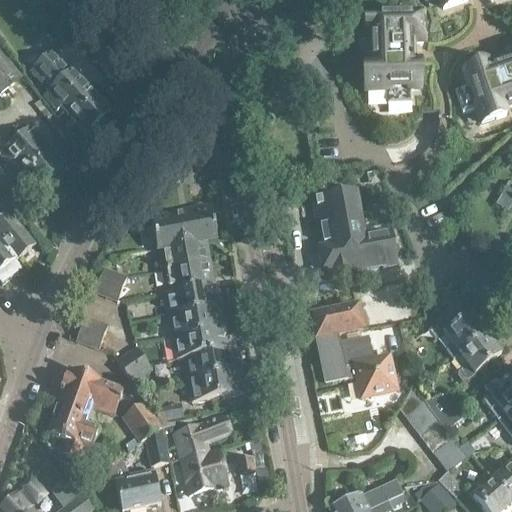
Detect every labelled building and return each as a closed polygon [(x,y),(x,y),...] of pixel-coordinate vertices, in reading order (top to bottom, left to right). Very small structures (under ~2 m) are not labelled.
[(388,107),(392,107),(393,118),(422,118),(422,111),(441,110),(458,104),(462,116),(476,111),(481,125),(506,117),(504,111),(511,107),(511,55),(507,57),(511,67),(507,68),(484,0),(487,0),(489,2),(494,0),(388,0),(389,20),(366,21),(367,39),(368,38),(369,65),(368,65),(369,93),(387,93),(388,107)] [(0,99),(23,81),(6,61),(0,53),(0,99)] [(60,110),(65,115),(90,92),(72,73),(44,101),(57,113),(60,110)] [(109,112),(90,92),(65,115),(85,136),(109,112)] [(33,168),(47,184),(64,169),(29,129),(20,137),(13,130),(8,134),(36,166),(33,168)] [(0,158),(13,174),(17,171),(36,193),(47,184),(33,168),(36,166),(8,134),(0,141),(0,158)] [(91,153),(85,159),(93,167),(102,159),(96,153),(91,153)] [(511,187),(508,186),(496,207),(508,214),(511,206),(511,187)] [(313,204),(321,245),(364,238),(357,197),(343,199),(313,204)] [(156,254),(159,253),(203,245),(216,243),(211,211),(150,221),(156,254)] [(0,244),(16,264),(35,248),(9,216),(0,223),(0,244)] [(390,233),(364,238),(321,245),(322,252),(318,252),(322,273),(326,272),(328,283),(357,278),(356,275),(397,268),(390,233)] [(0,285),(3,288),(23,272),(16,264),(0,244),(0,285)] [(203,245),(159,253),(163,274),(207,265),(203,245)] [(163,275),(167,295),(211,287),(207,265),(163,274),(163,275)] [(104,271),(94,295),(106,300),(114,276),(104,271)] [(114,276),(106,300),(117,304),(125,280),(114,276)] [(164,302),(167,319),(220,310),(216,287),(211,287),(167,295),(163,296),(164,302)] [(456,302),(449,292),(420,298),(423,313),(450,307),(456,302)] [(452,363),(454,361),(486,337),(471,317),(469,319),(459,306),(435,324),(445,337),(443,338),(451,349),(445,353),(452,363)] [(169,328),(171,341),(224,332),(220,310),(167,319),(169,328)] [(335,339),(359,333),(361,333),(356,310),(311,321),(316,343),(335,339)] [(76,345),(87,349),(96,325),(85,321),(76,345)] [(98,353),(106,329),(96,325),(87,349),(98,353)] [(183,363),(184,361),(228,355),(228,353),(224,332),(171,341),(175,364),(183,363)] [(454,361),(461,371),(460,372),(460,373),(458,375),(457,380),(463,387),(501,358),(486,337),(454,361)] [(326,387),(347,383),(344,370),(342,371),(340,362),(335,339),(316,343),(326,387)] [(136,350),(126,357),(141,380),(152,373),(136,350)] [(228,353),(228,355),(184,361),(183,363),(187,384),(240,375),(236,352),(228,353)] [(131,387),(141,380),(126,357),(116,364),(131,387)] [(354,359),(340,362),(342,371),(344,370),(347,383),(357,380),(362,402),(394,394),(387,361),(356,368),(354,359)] [(62,397),(61,399),(93,411),(115,419),(124,393),(69,373),(60,397),(62,397)] [(244,397),(240,375),(187,384),(191,406),(244,397)] [(483,404),(497,423),(511,412),(511,380),(489,397),(490,399),(483,404)] [(413,391),(400,413),(407,423),(427,409),(424,405),(413,391)] [(439,398),(424,405),(427,409),(433,418),(437,423),(457,408),(448,397),(442,401),(439,398)] [(78,463),(83,449),(91,453),(99,431),(95,425),(89,423),(93,411),(61,399),(47,437),(68,444),(63,457),(78,463)] [(145,444),(162,432),(158,426),(149,412),(145,406),(122,422),(140,448),(145,444)] [(158,426),(180,422),(183,421),(180,407),(149,412),(158,426)] [(437,423),(440,426),(446,434),(465,419),(457,408),(437,423)] [(427,409),(407,423),(414,432),(433,418),(427,409)] [(511,412),(497,423),(497,424),(511,443),(511,412)] [(414,432),(420,441),(440,426),(437,423),(433,418),(414,432)] [(172,439),(179,464),(210,455),(210,453),(208,446),(232,438),(225,420),(172,439)] [(163,434),(181,427),(180,422),(158,426),(162,432),(163,432),(163,434)] [(420,441),(427,450),(447,435),(446,434),(440,426),(420,441)] [(151,471),(170,467),(162,432),(145,444),(151,471)] [(427,450),(434,459),(454,444),(447,435),(427,450)] [(344,452),(354,450),(351,438),(342,440),(344,452)] [(238,478),(266,472),(260,443),(249,445),(252,460),(235,464),(238,478)] [(454,444),(434,459),(441,468),(460,454),(459,452),(454,444)] [(467,445),(459,452),(460,454),(466,461),(474,455),(467,445)] [(119,461),(113,450),(104,456),(111,466),(119,461)] [(228,489),(218,451),(210,453),(210,455),(179,464),(186,486),(189,499),(216,492),(217,492),(228,489)] [(441,468),(447,476),(466,462),(466,461),(460,454),(441,468)] [(116,490),(120,511),(142,511),(161,508),(154,475),(130,480),(121,461),(113,467),(107,472),(116,490)] [(511,463),(509,466),(511,467),(500,476),(495,470),(486,477),(511,506),(511,463)] [(464,493),(447,477),(438,485),(455,502),(464,493)] [(483,511),(507,511),(511,508),(511,506),(486,477),(468,493),(483,511)] [(17,494),(0,508),(3,511),(32,511),(30,509),(35,505),(37,507),(47,497),(31,478),(21,487),(21,488),(21,490),(24,493),(20,497),(17,494)] [(329,511),(369,511),(387,504),(388,505),(395,502),(403,498),(396,484),(361,500),(360,498),(329,511)] [(448,511),(455,506),(437,486),(419,504),(426,511),(448,511)] [(92,511),(82,499),(64,511),(92,511)] [(388,505),(390,510),(397,507),(395,502),(388,505)]
